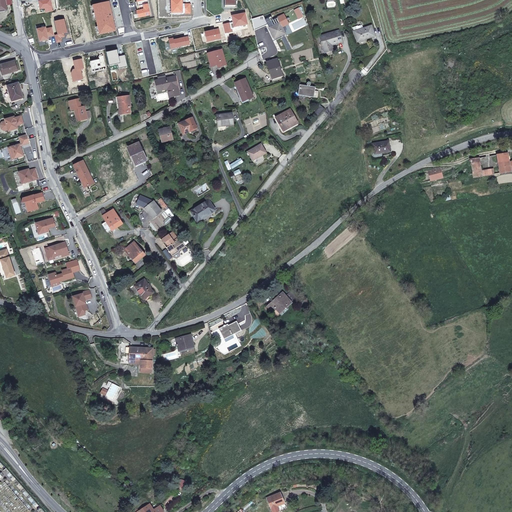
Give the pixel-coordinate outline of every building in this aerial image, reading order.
[(286,34),(280,22),(269,27),(274,39),(286,34)] [(375,36),(372,26),(354,32),(357,42),(375,36)] [(342,42),(339,31),(320,36),(325,53),(332,51),(331,45),(332,45),(342,42)] [(222,50),(213,52),(208,54),(211,64),(217,63),(217,65),(218,67),(226,65),(224,55),(222,50)] [(283,75),(277,59),(267,62),(272,79),(283,75)] [(18,70),(15,61),(1,65),(2,69),(1,69),(3,75),(18,70)] [(180,95),(175,76),(166,78),(159,80),(155,81),(158,91),(168,89),(170,97),(180,95)] [(253,97),(245,79),(235,83),(243,101),(253,97)] [(313,97),(315,87),(309,87),(310,85),(311,84),(311,83),(310,83),(310,82),(309,82),(308,82),(308,83),(307,83),(307,84),(307,85),(308,85),(308,86),(297,85),(296,88),(300,89),(299,95),(313,97)] [(23,98),(18,83),(8,86),(12,101),(23,98)] [(131,114),(130,107),(131,107),(129,95),(117,97),(119,111),(122,111),(122,115),(131,114)] [(88,118),(84,106),(81,107),(79,99),(69,101),(71,110),(75,109),(78,121),(88,118)] [(318,117),(325,109),(320,105),(318,107),(319,108),(314,114),(318,117)] [(298,123),(290,110),(276,117),(280,125),(283,124),(286,130),(298,123)] [(234,125),(232,113),(217,115),(218,125),(228,124),(228,125),(234,125)] [(17,126),(24,124),(21,116),(15,118),(14,117),(5,120),(6,121),(2,122),(1,125),(2,129),(5,131),(8,129),(9,131),(18,128),(17,126)] [(197,128),(193,118),(179,124),(183,134),(188,132),(188,131),(197,128)] [(171,133),(170,128),(161,131),(162,135),(163,134),(165,140),(172,139),(172,137),(171,133)] [(27,134),(20,137),(22,145),(30,143),(27,134)] [(391,152),(389,141),(373,144),(375,153),(383,152),(383,153),(391,152)] [(20,144),(8,148),(11,154),(15,153),(16,158),(24,156),(20,144)] [(253,161),(266,153),(261,144),(248,152),(253,161)] [(144,157),(139,145),(130,149),(135,162),(145,158),(146,160),(146,161),(147,160),(146,156),(144,157)] [(509,162),(508,153),(503,154),(497,155),(500,173),(510,172),(510,170),(509,162)] [(481,170),(479,158),(470,159),(473,177),(482,176),(481,170)] [(87,167),(83,161),(74,165),(82,183),(84,182),(86,187),(94,183),(87,167)] [(443,178),(440,167),(428,170),(431,181),(443,178)] [(29,169),(19,172),(22,184),(39,179),(35,169),(30,171),(29,169)] [(45,201),(43,194),(35,197),(35,195),(23,198),(22,203),(26,202),(28,212),(39,208),(37,203),(45,201)] [(162,211),(154,201),(153,202),(141,196),(137,204),(146,208),(145,208),(148,212),(149,211),(154,217),(162,211)] [(215,210),(209,200),(191,211),(198,221),(215,210)] [(119,218),(114,210),(107,214),(103,216),(112,230),(123,223),(120,219),(119,220),(118,218),(119,218)] [(36,223),(39,234),(49,231),(48,229),(56,227),(53,218),(36,223)] [(179,251),(186,247),(185,245),(182,240),(181,239),(175,243),(173,240),(177,237),(173,231),(161,240),(164,244),(165,243),(168,247),(167,248),(174,258),(177,258),(180,256),(180,253),(179,251)] [(70,255),(66,242),(45,248),(49,259),(54,257),(62,254),(63,257),(70,255)] [(145,255),(142,251),(141,252),(140,250),(141,250),(135,242),(125,250),(136,263),(145,255)] [(0,251),(0,260),(1,260),(7,278),(15,275),(6,249),(0,251)] [(75,277),(72,267),(62,270),(63,273),(57,275),(56,272),(49,275),(52,287),(60,284),(59,282),(75,277)] [(153,292),(145,280),(135,286),(144,299),(149,295),(153,292)] [(73,297),(79,316),(86,314),(85,311),(88,310),(85,300),(92,298),(90,290),(82,292),(83,294),(73,297)] [(295,300),(295,297),(290,292),(286,296),(291,302),(279,312),(281,315),(288,309),(288,306),(295,300)] [(279,312),(291,302),(286,296),(283,293),(267,307),(272,312),(276,309),(279,312)] [(233,335),(241,330),(239,325),(238,324),(237,321),(226,327),(225,325),(224,325),(224,326),(219,329),(226,342),(234,338),(233,335)] [(193,346),(191,336),(176,339),(179,350),(193,346)] [(153,349),(153,348),(146,348),(146,349),(143,349),(143,348),(129,347),(129,360),(141,360),(141,364),(141,368),(152,369),(153,355),(153,349)] [(114,399),(120,387),(112,383),(108,391),(106,395),(114,399)] [(185,487),(187,481),(178,478),(175,485),(185,487)] [(285,503),(280,492),(267,498),(271,508),(285,503)]
